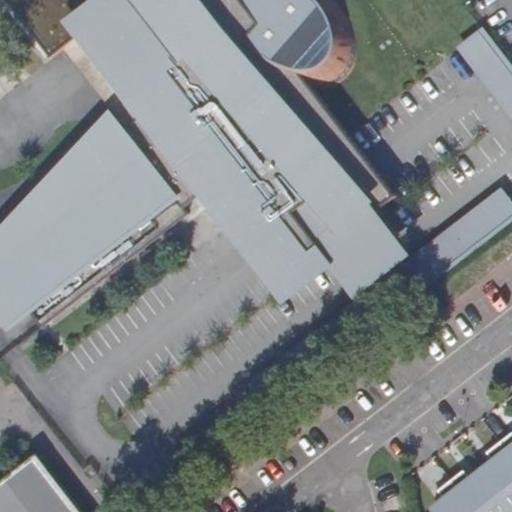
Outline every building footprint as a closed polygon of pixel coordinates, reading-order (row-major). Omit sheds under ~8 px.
[(236,0),(125,0),(84,32),(144,114),(91,159),(38,215),(12,248),(0,258),(0,310),(6,316),(23,303),(37,321),(184,206),(177,197),(198,180),(245,241),(255,232),(333,172),(250,65),(258,59),(236,0)] [(11,0),(55,56),(84,32),(125,0),(11,0)] [(236,0),(258,59),(260,61),(264,63),(270,67),(276,71),(279,72),(285,74),(297,78),(303,78),(306,79),(308,79),(319,78),(327,76),(337,71),(346,61),(350,54),(353,46),(354,32),(350,18),(336,0),(236,0)] [(511,69),(477,24),(455,41),(511,114),(511,69)] [(333,172),(255,232),(286,272),(312,251),(308,245),(315,240),(330,260),(382,220),(371,206),(392,190),(306,79),(303,78),(297,78),(285,74),(279,72),(276,71),(270,67),(264,63),(260,61),(258,59),(250,65),(333,172)] [(511,205),(497,186),(247,378),(264,400),(511,209),(511,205)] [(511,511),(511,434),(488,452),(494,460),(499,466),(476,485),(471,479),(465,471),(439,491),(445,499),(449,505),(440,511),(511,511)] [(0,511),(82,511),(38,454),(0,484),(0,511)] [(471,479),(476,485),(499,466),(494,460),(471,479)] [(432,509),(433,511),(440,511),(449,505),(445,499),(432,509)]
